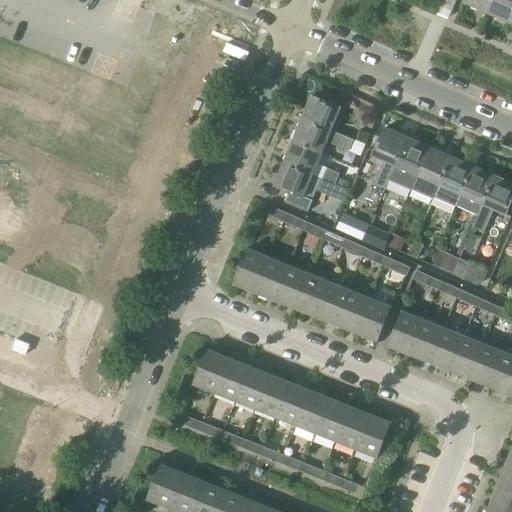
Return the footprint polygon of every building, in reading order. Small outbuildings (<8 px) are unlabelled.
[(466,0),(465,3),(487,13),(492,0),(466,0)] [(511,0),(492,0),(487,13),(508,23),(511,14),(511,0)] [(341,108),(311,96),(301,120),(331,133),(331,132),(341,108)] [(375,123),(362,117),(357,128),(370,134),(375,123)] [(331,133),(301,120),(292,142),(322,155),(327,142),(350,152),(351,150),(362,154),(365,146),(331,132),(331,133)] [(385,128),(373,156),(384,161),(374,184),(385,189),(390,179),(391,175),(408,138),(385,128)] [(391,175),(390,179),(411,189),(430,146),(421,141),(420,143),(408,138),(391,175)] [(313,176),(322,180),(322,181),(335,186),(341,174),(326,168),(326,170),(317,166),(322,155),(292,142),(283,164),(313,177),(313,176)] [(430,146),(411,189),(433,199),(433,197),(451,157),(440,152),(441,151),(430,146)] [(451,157),(433,197),(456,207),(458,201),(461,196),(473,167),(474,166),(464,161),(464,163),(451,157)] [(290,192),(286,201),(309,211),(313,201),(304,197),(313,177),(283,164),(275,185),(290,192)] [(458,201),(456,207),(478,217),(478,216),(495,177),(473,167),(461,196),(458,201)] [(478,217),(473,227),(484,232),(494,210),(505,216),(511,201),(511,184),(495,177),(478,216),(478,217)] [(317,191),(331,197),(335,186),(322,181),(317,191)] [(289,225),(293,216),(273,207),(269,216),(289,225)] [(308,233),(312,225),(293,216),(289,225),(308,233)] [(328,242),(332,233),(312,225),(308,233),(328,242)] [(370,226),(363,242),(385,251),(392,235),(370,226)] [(479,252),(484,235),(472,232),(468,249),(479,252)] [(348,250),(351,242),(332,233),(328,242),(348,250)] [(393,234),(388,246),(401,252),(406,240),(393,234)] [(367,259),(371,251),(351,242),(348,250),(367,259)] [(249,248),(235,284),(255,293),(270,257),(249,248)] [(387,268),(390,259),(371,251),(367,259),(387,268)] [(452,275),(459,259),(439,251),(432,266),(452,275)] [(275,301),(290,265),(270,257),(255,293),(275,301)] [(390,259),(387,268),(407,277),(411,268),(390,259)] [(459,259),(452,275),(464,280),(471,264),(459,259)] [(296,309),(310,273),(290,265),(275,301),(296,309)] [(433,288),(437,280),(417,271),(413,279),(433,288)] [(310,273),(296,309),(316,318),(331,282),(310,273)] [(452,297),(456,289),(437,280),(433,288),(452,297)] [(331,282),(316,318),(336,326),(351,290),(331,282)] [(472,305),(475,297),(456,289),(452,297),(472,305)] [(357,334),(371,298),(351,290),(336,326),(357,334)] [(491,314),(495,306),(475,297),(472,305),(491,314)] [(392,306),(371,298),(357,334),(377,342),(392,306)] [(511,323),(511,320),(511,313),(495,306),(491,314),(511,323)] [(404,311),(400,321),(389,348),(409,356),(424,319),(404,311)] [(444,327),(424,319),(409,356),(430,364),(444,327)] [(444,327),(430,364),(450,372),(465,335),(444,327)] [(465,335),(450,372),(470,380),(485,343),(465,335)] [(485,343),(470,380),(490,388),(505,351),(485,343)] [(208,349),(193,386),(214,395),(229,357),(208,349)] [(511,392),(511,354),(505,351),(490,388),(510,396),(511,392)] [(234,403),(249,365),(229,357),(214,395),(234,403)] [(249,365),(234,403),(254,411),(269,373),(249,365)] [(269,373),(254,411),(274,419),(290,381),(269,373)] [(295,427),(310,389),(290,381),(274,419),(295,427)] [(315,435),(330,397),(310,389),(295,427),(315,435)] [(330,397),(315,435),(335,443),(350,406),(330,397)] [(355,451),(370,414),(350,406),(335,443),(355,451)] [(375,459),(390,422),(370,414),(355,451),(375,459)] [(199,431),(202,423),(182,415),(179,423),(199,431)] [(218,439),(222,430),(202,423),(199,431),(218,439)] [(238,447),(241,438),(222,430),(218,439),(238,447)] [(257,455),(261,446),(241,438),(238,447),(257,455)] [(277,463),(280,454),(261,446),(257,455),(277,463)] [(296,471),(300,462),(280,454),(277,463),(296,471)] [(316,478),(319,469),(300,462),(296,471),(316,478)] [(162,463),(147,500),(168,509),(183,472),(162,463)] [(511,470),(504,467),(495,488),(511,494),(511,470)] [(336,486),(339,477),(319,469),(316,478),(336,486)] [(175,511),(190,511),(203,480),(183,472),(168,509),(175,511)] [(339,477),(336,486),(356,494),(360,485),(339,477)] [(213,511),(223,488),(203,480),(190,511),(213,511)] [(237,511),(244,496),(223,488),(213,511),(237,511)] [(511,511),(511,494),(495,488),(487,508),(497,511),(511,511)] [(260,511),(264,505),(244,496),(237,511),(260,511)]
